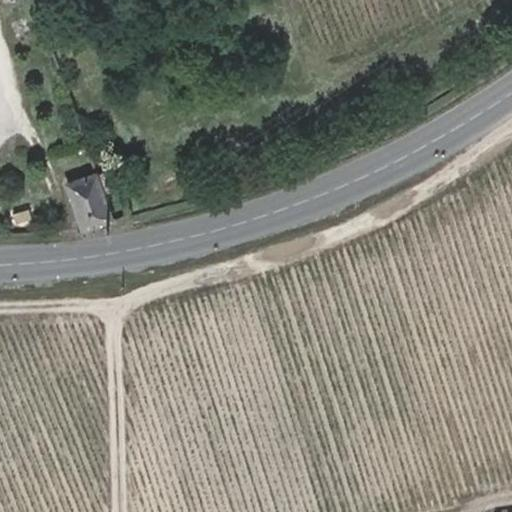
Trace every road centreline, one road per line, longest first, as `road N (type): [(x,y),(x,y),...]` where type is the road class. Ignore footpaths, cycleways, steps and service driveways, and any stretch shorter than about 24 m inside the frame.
road 1 (track): [(511,121),(445,173),(343,226),(115,305),(0,307)]
road 2 (tertiary): [(0,263),(156,248),(227,230),(383,168),(511,94)]
road 3 (track): [(118,511),(115,305)]
